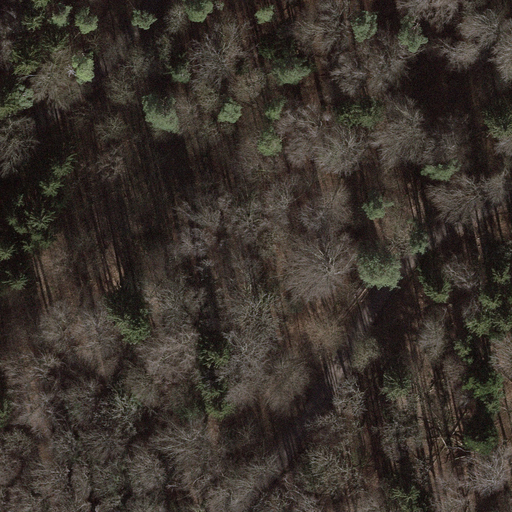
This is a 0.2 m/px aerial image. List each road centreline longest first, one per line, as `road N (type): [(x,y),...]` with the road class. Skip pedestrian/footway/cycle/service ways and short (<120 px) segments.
road 1 (track): [(224,511),(289,449),(410,259),(511,183)]
road 2 (track): [(155,0),(84,87),(0,153)]
